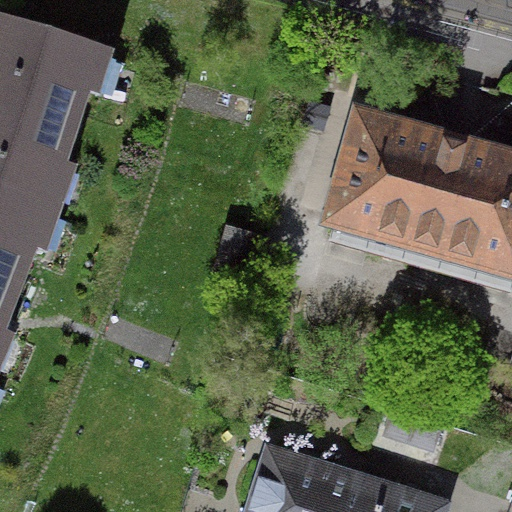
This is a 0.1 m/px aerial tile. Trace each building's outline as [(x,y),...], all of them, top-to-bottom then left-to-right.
[(99,53),(0,23),(0,24),(0,189),(48,206),(99,53)] [(511,164),(454,148),(362,122),(327,248),(510,300),(511,293),(511,164)] [(48,206),(0,189),(0,333),(17,291),(48,206)] [(346,511),(357,481),(319,469),(271,454),(252,511),(346,511)] [(404,496),(357,481),(346,511),(440,511),(442,508),(404,496)]
